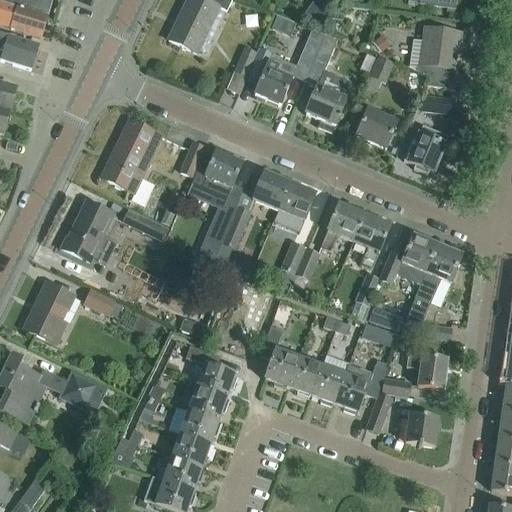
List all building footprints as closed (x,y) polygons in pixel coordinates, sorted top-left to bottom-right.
[(0,0),(0,6),(47,18),(52,0),(0,0)] [(195,56),(218,9),(226,13),(232,0),(188,0),(168,43),(195,56)] [(419,0),(419,6),(453,11),(454,0),(419,0)] [(0,6),(0,25),(9,29),(9,30),(40,41),(47,18),(0,6)] [(276,18),(271,30),(290,38),(294,26),(276,18)] [(456,60),(460,35),(424,30),(418,67),(414,73),(428,80),(426,89),(454,93),(457,72),(455,72),(456,65),(458,65),(458,61),(456,60)] [(310,32),(299,60),(312,65),(323,37),(310,32)] [(379,55),(390,47),(381,36),(371,44),(379,55)] [(323,37),(312,65),(325,71),(336,42),(323,37)] [(0,54),(2,55),(0,61),(0,63),(30,73),(37,50),(0,38),(0,54)] [(258,50),(246,79),(259,85),(253,98),(279,109),(296,69),(280,63),(281,60),(258,50)] [(245,80),(255,56),(243,52),(234,75),(245,80)] [(385,85),(392,67),(378,61),(370,79),(385,85)] [(333,131),(352,87),(324,75),(318,89),(316,88),(304,117),(320,124),(319,125),(333,131)] [(0,110),(9,113),(8,112),(11,102),(12,102),(15,92),(0,87),(0,110)] [(448,117),(450,103),(422,99),(420,113),(448,117)] [(0,137),(2,138),(5,128),(4,127),(7,117),(8,117),(9,113),(0,110),(0,137)] [(367,113),(355,141),(384,153),(396,125),(367,113)] [(133,197),(161,140),(128,124),(100,181),(133,197)] [(412,142),(403,163),(407,165),(414,168),(413,172),(427,178),(428,174),(433,176),(448,139),(422,128),(415,143),(412,142)] [(191,180),(203,151),(192,146),(180,175),(191,180)] [(201,165),(192,186),(214,196),(210,206),(219,210),(222,211),(225,205),(241,167),(214,155),(209,168),(201,165)] [(279,216),(291,187),(263,175),(251,204),(277,215),(279,216)] [(302,226),(315,197),(291,187),(279,216),(277,215),(272,226),(287,233),(292,222),(302,226)] [(87,265),(112,220),(84,205),(65,240),(64,240),(57,251),(69,257),(70,256),(87,265)] [(198,258),(213,264),(221,247),(236,210),(225,205),(222,211),(219,210),(198,258)] [(352,247),(364,218),(338,207),(326,234),(327,234),(320,251),(335,257),(341,242),(352,247)] [(234,252),(249,215),(236,210),(221,247),(234,252)] [(165,211),(161,221),(168,224),(172,214),(165,211)] [(163,235),(128,216),(121,228),(157,247),(163,235)] [(371,273),(389,229),(364,218),(352,247),(367,253),(360,269),(371,273)] [(421,288),(438,249),(412,238),(408,249),(395,243),(379,281),(378,284),(391,289),(396,278),(420,288),(421,288)] [(295,279),(306,254),(291,247),(280,273),(295,279)] [(414,301),(404,325),(421,327),(430,307),(426,305),(437,281),(449,287),(461,259),(438,249),(421,288),(420,288),(414,301)] [(306,284),(317,258),(306,254),(295,279),(306,284)] [(355,304),(349,319),(360,324),(366,309),(367,309),(378,284),(379,281),(366,275),(354,304),(355,304)] [(231,283),(225,298),(246,306),(236,334),(255,340),(270,297),(231,283)] [(74,299),(53,289),(45,285),(22,332),(55,348),(65,327),(62,325),(74,299)] [(107,318),(113,305),(90,294),(83,307),(107,318)] [(335,334),(339,324),(327,320),(323,330),(335,334)] [(347,338),(351,329),(339,324),(335,334),(347,338)] [(449,345),(450,332),(421,327),(404,325),(403,325),(401,339),(449,345)] [(270,363),(263,382),(276,387),(275,389),(285,393),(286,390),(288,391),(299,361),(275,352),(282,333),(270,329),(259,359),(270,363)] [(233,380),(234,378),(215,371),(219,360),(189,349),(185,360),(204,367),(195,391),(226,402),(230,389),(232,390),(236,381),(233,380)] [(10,357),(0,378),(0,390),(6,393),(0,405),(0,414),(27,427),(33,414),(35,415),(39,408),(37,407),(45,389),(60,396),(58,401),(94,418),(107,392),(71,375),(66,385),(42,373),(39,379),(19,370),(22,363),(10,357)] [(442,393),(446,363),(409,358),(407,371),(419,373),(417,390),(442,393)] [(311,400),(322,369),(299,361),(288,391),(300,395),(299,398),(308,401),(309,399),(311,400)] [(375,367),(371,377),(349,369),(346,378),(334,408),(345,412),(345,415),(354,418),(355,416),(357,416),(364,397),(376,402),(378,396),(387,371),(375,367)] [(334,408),(346,378),(322,369),(311,400),(323,404),(322,406),(331,410),(332,407),(334,408)] [(411,400),(413,385),(386,382),(384,396),(411,400)] [(158,404),(164,391),(154,388),(149,399),(158,404)] [(511,390),(505,390),(501,416),(511,417),(511,390)] [(225,404),(226,402),(195,391),(187,415),(217,426),(221,414),(224,414),(227,405),(225,404)] [(378,396),(376,402),(365,432),(378,437),(391,401),(378,396)] [(148,425),(158,404),(149,399),(137,422),(148,425)] [(216,428),(217,426),(187,415),(179,437),(209,448),(213,437),(215,438),(219,429),(216,428)] [(511,443),(511,417),(501,416),(497,442),(511,443)] [(434,451),(438,423),(408,418),(404,446),(417,448),(417,450),(420,451),(420,449),(434,451)] [(17,434),(0,425),(0,445),(9,450),(17,434)] [(137,449),(143,437),(133,433),(127,444),(137,449)] [(208,451),(209,448),(179,437),(170,461),(201,471),(205,460),(207,461),(211,451),(208,451)] [(511,470),(511,443),(497,442),(494,468),(511,470)] [(132,460),(137,449),(127,444),(122,455),(132,460)] [(201,471),(170,461),(162,485),(192,496),(197,483),(199,484),(203,475),(200,474),(201,471)] [(511,496),(511,470),(494,468),(490,494),(511,496)] [(150,481),(142,503),(154,507),(167,511),(186,511),(188,507),(191,508),(194,499),(192,498),(192,496),(162,485),(150,481)] [(31,511),(47,491),(36,482),(20,503),(31,511)]
